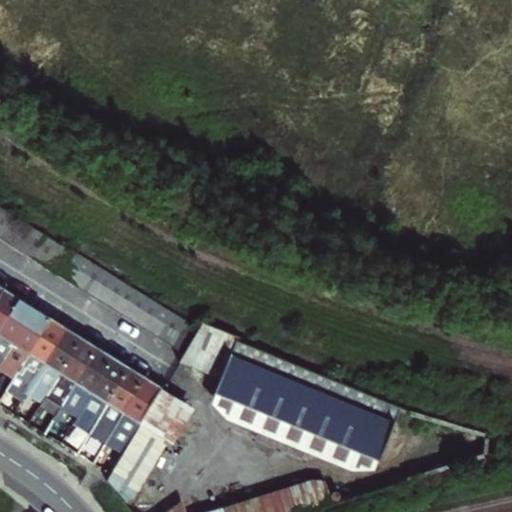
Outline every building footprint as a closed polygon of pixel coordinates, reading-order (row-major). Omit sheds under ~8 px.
[(0,236),(16,210),(5,203),(0,211),(0,236)] [(27,217),(16,210),(0,236),(0,240),(10,246),(27,217)] [(27,217),(10,246),(21,254),(39,225),(27,217)] [(39,225),(21,254),(33,260),(50,232),(39,225)] [(61,239),(50,232),(33,260),(44,267),(61,239)] [(72,246),(61,239),(44,267),(55,275),(72,246)] [(196,324),(72,246),(55,275),(179,351),(196,324)] [(0,330),(19,300),(9,294),(3,290),(0,294),(0,330)] [(0,363),(5,356),(34,309),(27,305),(19,300),(0,330),(0,363)] [(6,390),(51,320),(43,315),(34,309),(5,356),(12,359),(0,379),(0,392),(3,394),(6,390)] [(28,389),(66,329),(59,325),(51,320),(6,390),(21,400),(28,389)] [(45,398),(83,339),(75,335),(66,329),(28,389),(45,400),(45,398)] [(217,386),(235,344),(200,329),(179,363),(217,386)] [(61,408),(98,349),(90,344),(83,339),(45,398),(61,408)] [(396,414),(235,344),(217,386),(210,401),(212,402),(369,471),(371,472),(396,414)] [(77,418),(114,359),(106,354),(98,349),(61,408),(77,418)] [(93,428),(130,369),(123,364),(114,359),(77,418),(72,426),(88,436),(93,428)] [(109,438),(146,379),(139,374),(130,369),(93,428),(109,438)] [(145,419),(163,389),(155,385),(146,379),(109,438),(119,444),(114,454),(122,459),(145,419)] [(186,403),(163,389),(145,419),(165,431),(168,433),(186,403)] [(369,471),(212,402),(209,409),(221,427),(344,480),(366,478),(369,471)] [(123,501),(165,431),(145,419),(122,459),(110,478),(108,481),(123,501)] [(179,511),(179,508),(167,511),(315,511),(325,509),(316,482),(226,511),(179,511)]
